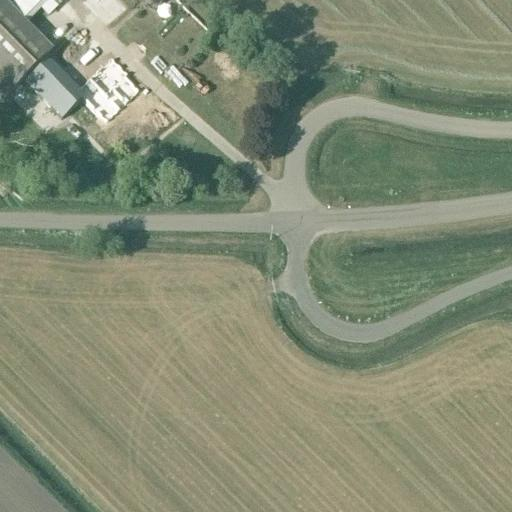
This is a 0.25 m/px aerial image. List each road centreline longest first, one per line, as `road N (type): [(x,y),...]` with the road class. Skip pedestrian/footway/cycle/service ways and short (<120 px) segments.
road 1 (unclassified): [(294,229),(292,168),(302,137),(327,116),(380,111),(511,131)]
road 2 (unclassified): [(511,273),(362,334),(329,332),(313,321),(297,285),(294,229)]
road 3 (unclassified): [(294,229),(0,221)]
road 4 (unclassified): [(511,201),(294,229)]
